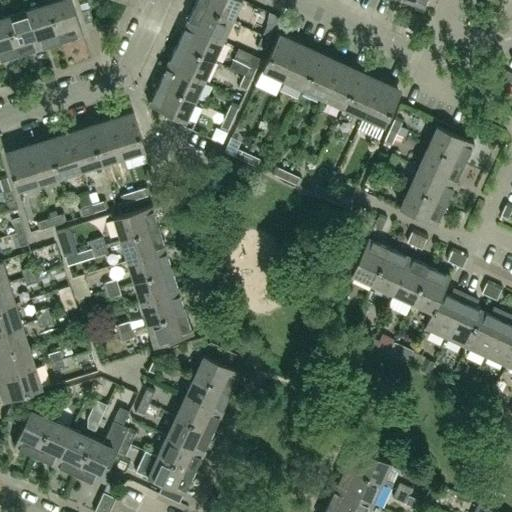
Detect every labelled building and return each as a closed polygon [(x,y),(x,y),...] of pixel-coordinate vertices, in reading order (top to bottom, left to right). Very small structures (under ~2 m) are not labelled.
[(80,27),(71,0),(56,0),(47,3),(60,42),(82,35),(80,27)] [(232,21),(241,0),(195,0),(194,3),(232,21)] [(60,42),(47,3),(26,10),(39,48),(60,42)] [(223,40),(232,21),(194,3),(185,23),(223,40)] [(93,22),(89,9),(81,11),(85,24),(93,22)] [(39,48),(26,10),(5,16),(18,55),(39,48)] [(0,60),(18,55),(5,16),(0,17),(0,60)] [(270,38),(273,31),(275,25),(267,22),(262,35),(270,38)] [(213,61),(223,40),(185,23),(176,44),(213,61)] [(282,80),(299,43),(278,33),(261,70),(282,80)] [(264,51),(270,38),(262,35),(256,47),(264,51)] [(303,89),(320,52),(299,43),(282,80),(303,89)] [(204,80),(213,61),(176,44),(167,63),(204,80)] [(323,98),(340,61),(320,52),(303,89),(323,98)] [(251,78),(257,65),(250,61),(244,74),(251,78)] [(342,107),(359,70),(340,61),(323,98),(342,107)] [(195,101),(204,80),(167,63),(158,83),(195,101)] [(511,81),(511,72),(504,69),(500,76),(505,79),(511,81)] [(363,116),(380,79),(359,70),(342,107),(363,116)] [(245,91),(251,78),(244,74),(237,87),(245,91)] [(384,126),(395,101),(401,89),(380,79),(363,116),(384,126)] [(185,121),(195,101),(158,83),(148,104),(185,121)] [(233,118),(239,105),(231,101),(225,114),(233,118)] [(204,104),(201,110),(220,120),(223,113),(204,104)] [(145,149),(133,111),(111,117),(123,156),(145,149)] [(226,131),(233,118),(225,114),(219,127),(226,131)] [(397,132),(403,119),(395,116),(389,129),(397,132)] [(111,160),(113,166),(112,166),(114,175),(127,171),(124,162),(119,164),(117,158),(123,156),(111,117),(89,124),(102,163),(111,160)] [(102,163),(89,124),(69,131),(81,169),(102,163)] [(464,163),(474,142),(437,125),(427,147),(464,163)] [(391,146),(397,132),(389,129),(383,142),(391,146)] [(81,169),(69,131),(47,137),(60,176),(81,169)] [(60,176),(47,137),(26,144),(39,183),(60,176)] [(39,183),(26,144),(5,151),(5,153),(17,190),(39,183)] [(244,161),(248,153),(235,147),(231,155),(244,161)] [(455,183),(464,163),(427,147),(418,166),(455,183)] [(257,167),(261,159),(248,153),(244,161),(257,167)] [(379,173),(384,160),(377,156),(371,169),(379,173)] [(288,171),(275,165),(271,173),(284,179),(288,171)] [(446,203),(455,183),(418,166),(409,186),(446,203)] [(373,185),(379,173),(371,169),(365,182),(373,185)] [(297,185),(301,177),(288,171),(284,179),(297,185)] [(10,187),(6,173),(0,175),(0,190),(2,190),(10,187)] [(328,190),(315,184),(311,191),(324,197),(328,190)] [(150,194),(147,186),(133,190),(136,198),(150,194)] [(436,224),(446,203),(409,186),(399,207),(436,224)] [(14,201),(10,187),(2,190),(6,203),(14,201)] [(136,198),(133,190),(120,194),(122,202),(136,198)] [(337,203),(341,196),(328,190),(324,197),(337,203)] [(108,207),(105,199),(92,203),(94,211),(108,207)] [(508,219),(511,210),(511,204),(506,202),(500,215),(508,219)] [(94,211),(92,203),(78,207),(81,216),(94,211)] [(159,227),(152,204),(113,217),(120,239),(159,227)] [(66,220),(63,213),(50,217),(52,225),(66,220)] [(381,230),(387,217),(379,213),(373,226),(381,230)] [(91,232),(113,224),(109,215),(88,223),(91,232)] [(24,230),(19,216),(11,219),(15,232),(24,230)] [(52,225),(50,217),(36,221),(38,229),(52,225)] [(165,248),(159,227),(120,239),(127,260),(165,248)] [(413,245),(420,232),(412,229),(406,242),(413,245)] [(28,243),(24,230),(15,232),(19,246),(28,243)] [(421,249),(427,236),(420,232),(413,245),(421,249)] [(105,243),(103,236),(89,240),(91,248),(105,243)] [(14,237),(0,240),(0,251),(0,253),(17,248),(14,237)] [(372,284),(389,247),(368,237),(351,274),(372,284)] [(74,243),(61,247),(64,255),(77,252),(74,243)] [(108,251),(105,243),(91,248),(94,256),(108,251)] [(391,293),(409,256),(389,247),(372,284),(391,293)] [(172,268),(165,248),(127,260),(133,281),(172,268)] [(454,264),(460,251),(453,248),(447,261),(454,264)] [(462,268),(468,255),(460,251),(454,264),(462,268)] [(412,303),(430,265),(409,256),(391,293),(412,303)] [(38,272),(35,264),(21,268),(24,276),(38,272)] [(442,291),(450,275),(430,265),(412,303),(432,312),(441,291),(442,291)] [(179,290),(172,268),(133,281),(140,302),(179,290)] [(40,280),(38,272),(24,276),(26,284),(40,280)] [(83,273),(71,277),(79,299),(91,295),(83,273)] [(118,286),(116,277),(102,282),(104,290),(118,286)] [(488,296),(494,283),(487,279),(481,293),(488,296)] [(0,307),(15,302),(8,281),(0,283),(0,307)] [(496,300),(502,286),(494,283),(488,296),(496,300)] [(121,294),(118,286),(104,290),(107,298),(121,294)] [(445,337),(466,294),(453,288),(450,295),(442,291),(441,291),(432,312),(424,328),(445,337)] [(186,311),(179,290),(140,302),(147,323),(186,311)] [(465,347),(482,309),(475,306),(478,299),(466,294),(445,337),(465,347)] [(0,329),(21,323),(15,302),(0,307),(0,329)] [(51,314),(48,306),(34,310),(37,318),(51,314)] [(485,356),(505,312),(493,306),(490,313),(482,309),(465,347),(485,356)] [(193,333),(186,311),(147,323),(154,345),(193,333)] [(505,365),(511,351),(511,315),(505,312),(485,356),(505,365)] [(53,322),(51,314),(37,318),(39,326),(53,322)] [(132,328),(129,320),(115,324),(118,332),(132,328)] [(0,353),(28,344),(21,323),(0,329),(0,353)] [(134,335),(132,328),(118,332),(120,340),(134,335)] [(382,332),(376,347),(388,353),(395,338),(382,332)] [(207,343),(204,336),(190,340),(193,348),(207,343)] [(0,375),(35,365),(28,344),(0,353),(0,375)] [(70,345),(62,348),(64,356),(73,354),(70,345)] [(64,356),(62,348),(48,352),(51,360),(64,356)] [(73,354),(64,356),(67,364),(75,362),(73,354)] [(230,392),(240,371),(203,354),(193,375),(230,392)] [(67,364),(64,356),(51,360),(53,368),(67,364)] [(155,373),(161,360),(153,356),(147,369),(155,373)] [(424,356),(420,366),(429,371),(434,361),(424,356)] [(42,387),(35,365),(0,375),(0,390),(3,400),(42,387)] [(220,412),(230,392),(193,375),(183,395),(220,412)] [(147,402),(154,389),(146,386),(140,399),(147,402)] [(109,399),(125,403),(128,392),(112,388),(109,399)] [(64,407),(70,394),(62,390),(56,403),(64,407)] [(211,432),(220,412),(183,395),(174,415),(211,432)] [(141,415),(147,402),(140,399),(134,412),(141,415)] [(11,421),(17,407),(9,404),(3,417),(11,421)] [(98,421),(104,409),(93,404),(88,416),(98,421)] [(108,467),(115,452),(121,439),(127,426),(123,424),(129,410),(119,405),(113,419),(102,441),(91,436),(73,473),(95,482),(103,465),(108,467)] [(33,454),(50,417),(30,408),(13,445),(33,454)] [(202,452),(211,432),(174,415),(165,435),(202,452)] [(54,464),(71,427),(50,417),(33,454),(54,464)] [(129,443),(135,430),(127,426),(121,439),(129,443)] [(73,473),(91,436),(71,427),(54,464),(73,473)] [(193,472),(202,452),(165,435),(156,455),(193,472)] [(122,456),(129,443),(121,439),(115,452),(122,456)] [(380,482),(384,473),(389,461),(353,444),(343,465),(380,482)] [(159,491),(179,501),(193,472),(156,455),(146,475),(162,483),(159,491)] [(371,502),(380,482),(343,465),(334,485),(371,502)] [(411,487),(397,481),(394,488),(407,494),(411,487)] [(340,511),(365,511),(371,502),(334,485),(325,505),(340,511)] [(404,501),(407,494),(394,488),(391,495),(404,501)] [(96,511),(107,511),(115,496),(102,490),(93,510),(96,511)] [(502,511),(478,501),(472,511),(502,511)]
